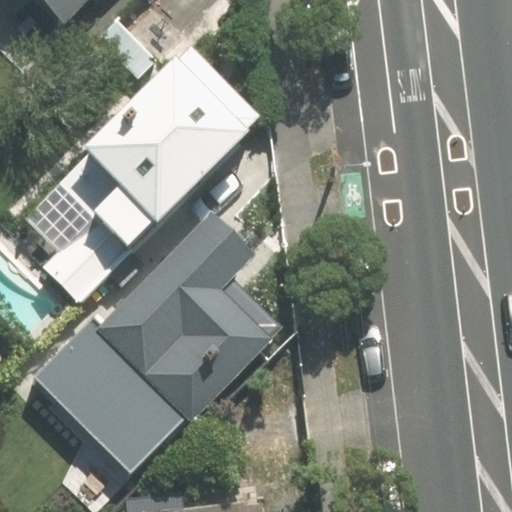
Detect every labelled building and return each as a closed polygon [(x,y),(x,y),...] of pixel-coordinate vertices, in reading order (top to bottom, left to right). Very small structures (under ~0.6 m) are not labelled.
[(134,91),(159,67),(114,20),(135,0),(18,0),(65,48),(80,34),(134,91)] [(0,66),(11,56),(0,44),(0,66)] [(115,106),(26,195),(72,241),(38,275),(77,312),(257,136),(186,66),(131,121),(115,106)] [(333,180),(274,178),(272,250),(331,252),(333,180)] [(130,431),(159,459),(256,356),(238,338),(262,313),(233,285),(252,265),(207,223),(107,330),(85,310),(46,352),(87,391),(60,420),(103,460),(130,431)] [(289,454),(288,412),(232,413),(233,455),(289,454)]
